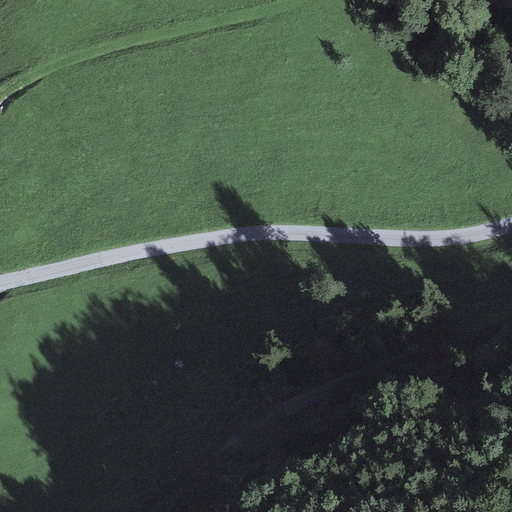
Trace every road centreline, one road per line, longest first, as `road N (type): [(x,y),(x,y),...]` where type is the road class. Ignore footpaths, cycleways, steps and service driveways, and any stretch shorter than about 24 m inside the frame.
road 1 (track): [(511,223),(389,239),(271,231),(126,253),(0,285)]
road 2 (track): [(0,96),(109,44),(291,0)]
road 3 (track): [(284,410),(511,323)]
road 4 (track): [(511,403),(382,400),(297,417),(284,410)]
